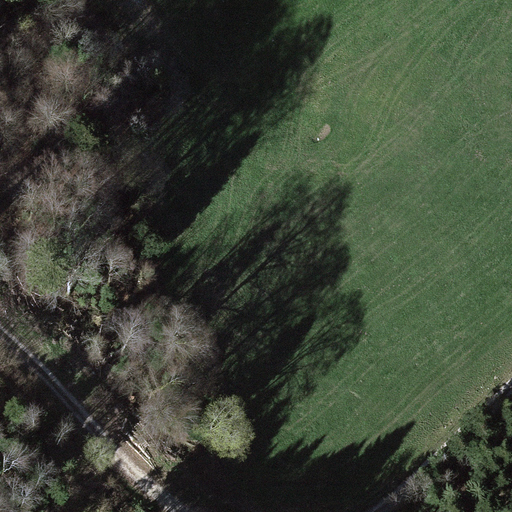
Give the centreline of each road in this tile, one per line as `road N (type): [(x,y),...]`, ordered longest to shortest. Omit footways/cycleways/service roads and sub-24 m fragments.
road 1 (track): [(0,332),(192,511)]
road 2 (track): [(368,511),(394,498),(511,381)]
